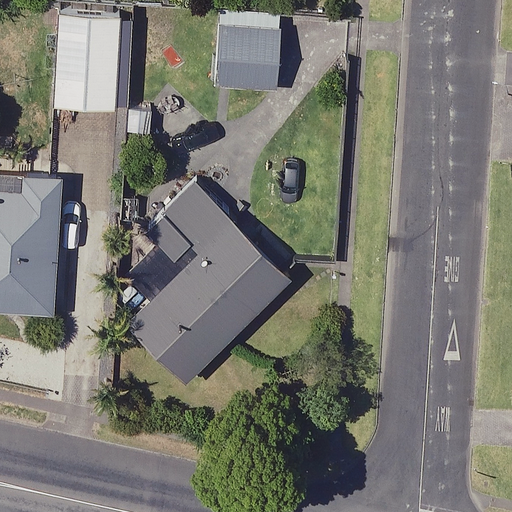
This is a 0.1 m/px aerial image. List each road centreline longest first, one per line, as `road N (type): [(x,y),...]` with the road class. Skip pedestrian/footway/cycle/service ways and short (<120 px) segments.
road 1 (residential): [(420,511),(452,0)]
road 2 (tertiary): [(0,484),(127,511)]
